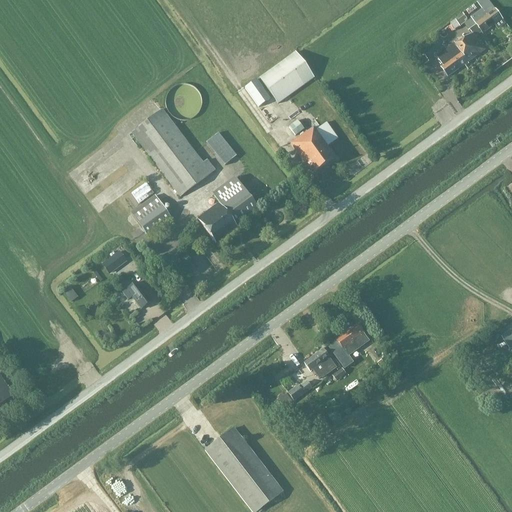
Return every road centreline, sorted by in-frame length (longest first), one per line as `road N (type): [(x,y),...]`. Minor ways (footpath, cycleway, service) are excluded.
road 1 (unclassified): [(0,457),(511,80)]
road 2 (tertiary): [(20,511),(511,149)]
